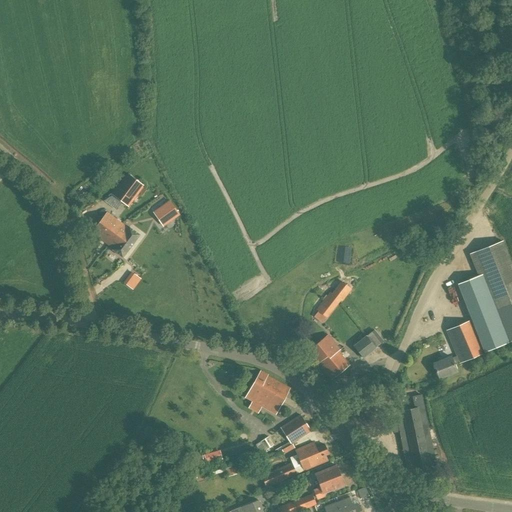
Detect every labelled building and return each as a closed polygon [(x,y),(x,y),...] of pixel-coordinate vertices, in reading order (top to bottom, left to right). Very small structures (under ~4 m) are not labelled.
[(146,190),(143,187),(144,186),(128,173),(112,195),(129,207),(139,193),(142,196),(146,190)] [(165,215),(170,221),(179,215),(168,200),(153,211),(158,219),(165,215)] [(107,213),(92,233),(113,249),(112,250),(123,258),(140,235),(129,227),(128,229),(107,213)] [(477,275),(457,283),(484,352),(511,340),(511,265),(502,241),(502,242),(474,252),(482,273),(477,275)] [(134,270),(124,280),(134,288),(143,278),(134,270)] [(330,292),(316,310),(318,311),(326,318),(327,318),(340,301),(341,301),(342,301),(345,297),(352,289),(341,281),(337,287),(332,293),(330,292)] [(470,321),(446,331),(456,356),(459,362),(459,363),(483,353),(470,321)] [(366,335),(353,345),(363,358),(376,348),(384,341),(374,329),(366,336),(366,335)] [(328,335),(308,352),(318,363),(324,358),(324,359),(330,354),(331,356),(337,351),(338,351),(340,349),(328,335)] [(324,358),(318,363),(332,380),(349,365),(338,351),(337,351),(331,356),(330,354),(324,359),(324,358)] [(451,356),(433,364),(439,379),(457,372),(454,364),(459,362),(456,356),(452,358),(451,356)] [(260,371),(246,398),(252,401),(262,406),(276,414),(290,388),(268,376),(268,375),(260,371)] [(365,375),(357,382),(363,389),(371,382),(365,375)] [(368,386),(355,396),(363,406),(376,396),(368,386)] [(402,411),(395,413),(403,448),(407,470),(414,469),(430,466),(436,464),(433,448),(424,407),(422,401),(409,404),(410,409),(402,411)] [(300,414),(280,427),(291,445),(312,431),(300,414)] [(268,436),(255,445),(260,453),(273,445),(268,436)] [(301,465),(294,468),(296,474),(304,471),(328,461),(326,455),(329,454),(325,444),(316,448),(314,442),(298,448),(295,450),(301,465)] [(220,450),(203,455),(207,466),(223,461),(220,450)] [(291,463),(261,475),(266,487),(296,475),(296,474),(294,468),(291,463)] [(320,487),(313,490),(317,500),(325,496),(324,493),(344,485),(336,465),(315,474),(320,487)] [(286,504),(277,508),(278,511),(297,511),(316,504),(312,494),(286,504)] [(350,497),(337,502),(340,511),(362,511),(359,505),(354,507),(350,497)] [(240,508),(233,511),(263,511),(259,500),(240,508)] [(326,511),(340,511),(337,502),(324,507),(326,511)]
